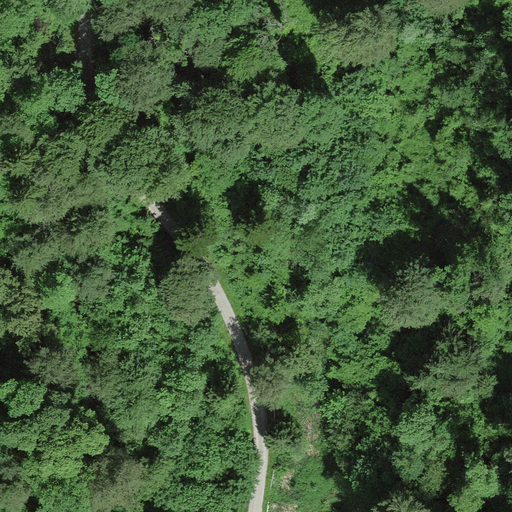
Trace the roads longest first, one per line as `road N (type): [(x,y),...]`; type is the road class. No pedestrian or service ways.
road 1 (track): [(89,0),(92,109),(115,162),(182,236),(222,299),(247,365),(260,423),(253,511)]
road 2 (track): [(99,511),(0,435)]
